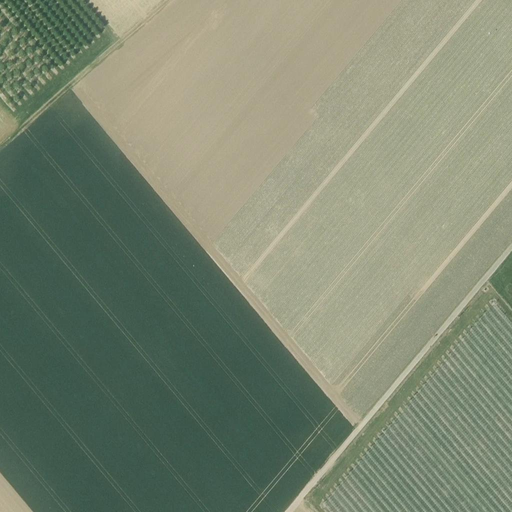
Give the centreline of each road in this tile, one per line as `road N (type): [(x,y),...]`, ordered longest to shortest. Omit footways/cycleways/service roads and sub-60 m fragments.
road 1 (track): [(288,511),(511,246)]
road 2 (track): [(0,149),(169,0)]
